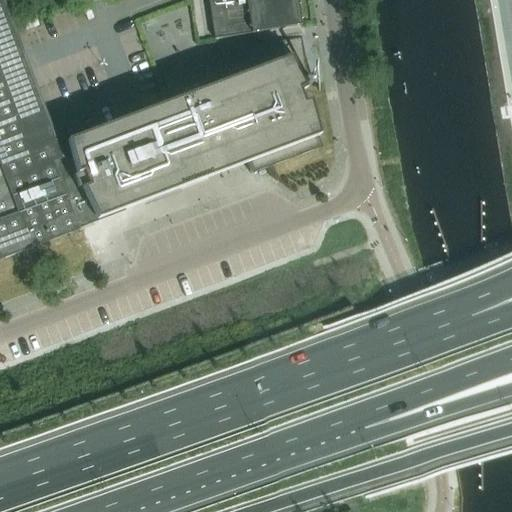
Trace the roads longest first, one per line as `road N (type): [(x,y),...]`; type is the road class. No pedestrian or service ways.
road 1 (residential): [(332,0),(359,170),(342,205),(0,335)]
road 2 (trunk): [(469,329),(0,496)]
road 3 (trunk): [(83,511),(340,419)]
road 4 (trunk): [(252,511),(511,431)]
road 5 (trunk): [(340,419),(511,356)]
road 6 (trunk): [(340,419),(393,422),(511,387)]
